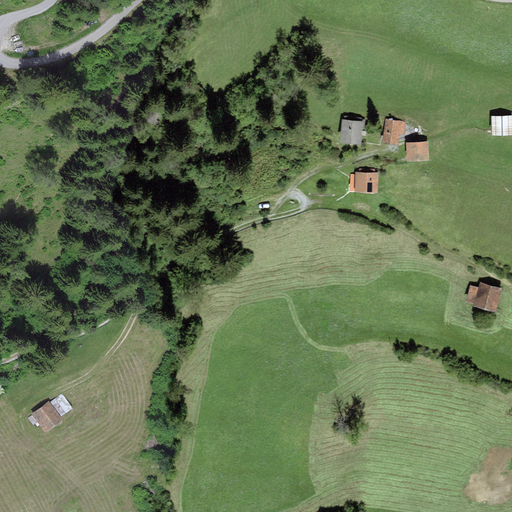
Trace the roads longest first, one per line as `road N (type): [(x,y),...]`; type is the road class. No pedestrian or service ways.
road 1 (track): [(397,149),(312,172),(268,215),(190,250),(142,298),(74,336),(0,363)]
road 2 (track): [(303,204),(379,218),(511,282)]
road 3 (unclassified): [(136,0),(57,56),(0,61)]
